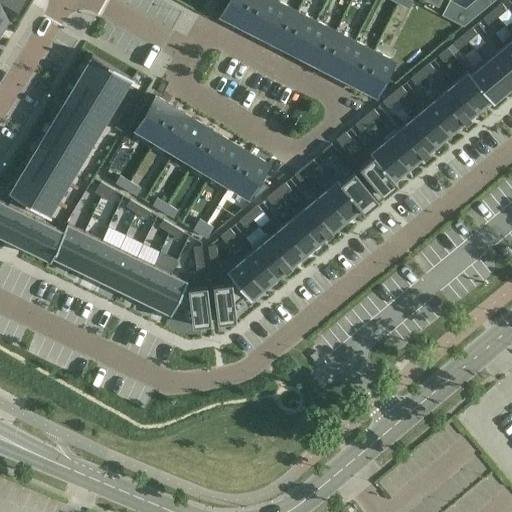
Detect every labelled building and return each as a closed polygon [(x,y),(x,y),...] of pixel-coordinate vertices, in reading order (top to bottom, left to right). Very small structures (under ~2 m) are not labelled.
[(0,0),(0,11),(9,17),(8,17),(9,18),(20,0),(0,0)] [(228,0),(220,15),(240,25),(252,0),(228,0)] [(259,35),(277,1),(275,0),(252,0),(240,25),(259,35)] [(412,1),(410,0),(398,0),(398,3),(408,8),(412,1)] [(457,24),(462,27),(494,0),(475,0),(464,10),(457,24)] [(296,11),(277,1),(259,35),(279,45),(296,11)] [(501,2),(491,10),(497,17),(506,9),(501,2)] [(491,10),(482,18),(487,24),(497,17),(491,10)] [(0,30),(3,26),(8,17),(9,17),(0,11),(0,30)] [(316,20),(296,11),(279,45),(298,55),(316,20)] [(298,55),(317,65),(335,30),(316,20),(298,55)] [(471,27),(462,35),(467,41),(477,33),(471,27)] [(335,30),(317,65),(337,75),(354,40),(335,30)] [(462,35),(453,43),(458,49),(467,41),(462,35)] [(511,37),(499,48),(511,63),(511,37)] [(374,50),(354,40),(337,75),(356,85),(374,50)] [(452,54),(447,47),(437,55),(443,62),(452,54)] [(509,90),(511,87),(511,63),(499,48),(484,60),(509,90)] [(374,50),(356,85),(376,95),(393,60),(374,50)] [(125,76),(126,75),(91,54),(84,66),(88,68),(84,76),(80,73),(73,85),(72,85),(76,88),(72,95),(68,93),(61,105),(65,107),(60,115),(56,112),(49,124),(53,127),(48,134),(44,132),(37,144),(41,146),(37,154),(33,151),(26,163),(29,166),(25,173),(21,171),(14,183),(18,185),(13,193),(9,190),(8,192),(11,194),(12,195),(42,213),(116,91),(125,76)] [(491,100),(490,101),(493,103),(494,102),(509,90),(484,60),(469,73),(468,73),(491,100)] [(428,63),(419,70),(424,77),(434,69),(428,63)] [(419,70),(410,78),(415,84),(424,77),(419,70)] [(479,110),(490,101),(491,100),(468,73),(469,73),(467,70),(453,82),(452,82),(477,112),(478,111),(479,110)] [(440,93),(439,94),(463,123),(464,122),(477,112),(452,82),(440,93)] [(401,86),(391,93),(397,100),(406,92),(401,86)] [(133,92),(113,126),(120,131),(141,97),(133,92)] [(391,93),(382,101),(387,107),(397,100),(391,93)] [(463,123),(439,94),(426,105),(425,106),(449,135),(450,134),(463,123)] [(135,129),(154,140),(174,107),(155,96),(135,129)] [(412,116),(411,117),(435,146),(437,145),(449,135),(425,106),(412,116)] [(173,151),(193,118),(174,107),(154,140),(173,151)] [(373,108),(364,116),(369,122),(378,115),(373,108)] [(364,116),(354,124),(360,130),(369,122),(364,116)] [(435,146),(411,117),(398,129),(422,158),(423,157),(435,146)] [(212,130),(193,118),(173,151),(192,163),(212,130)] [(384,141),(408,169),(409,168),(422,158),(398,129),(384,141)] [(212,130),(192,163),(210,174),(230,141),(212,130)] [(341,146),(350,138),(345,132),(336,139),(341,146)] [(210,174),(229,185),(249,152),(230,141),(210,174)] [(394,180),(408,169),(384,141),(371,151),(373,154),(372,155),(394,181),(394,180)] [(336,150),(330,144),(321,152),(326,158),(336,150)] [(249,152),(229,185),(248,197),(268,163),(249,152)] [(372,155),(359,166),(382,196),(397,184),(394,180),(394,181),(372,155)] [(303,167),(308,173),(318,165),(312,159),(303,167)] [(303,167),(294,174),(299,181),(308,173),(303,167)] [(378,200),(353,171),(340,182),(339,182),(361,208),(360,209),(363,212),(378,200)] [(115,182),(125,189),(130,182),(119,175),(115,182)] [(323,190),(347,220),(360,209),(361,208),(339,182),(340,182),(337,178),(336,179),(323,190)] [(100,181),(94,192),(101,196),(107,186),(100,181)] [(130,182),(125,189),(136,195),(140,188),(130,182)] [(275,190),(281,196),(290,188),(285,182),(275,190)] [(107,186),(101,196),(108,200),(114,190),(107,186)] [(275,190),(266,197),(271,204),(281,196),(275,190)] [(333,231),(347,220),(323,190),(309,202),(333,231)] [(40,217),(42,213),(12,195),(10,199),(8,202),(0,198),(0,234),(48,258),(63,229),(48,221),(40,217)] [(153,205),(163,211),(167,204),(157,198),(153,205)] [(130,199),(125,206),(136,212),(140,205),(130,199)] [(333,231),(309,202),(295,213),(319,243),(333,231)] [(167,204),(163,211),(173,217),(177,210),(167,204)] [(140,205),(136,212),(146,219),(151,212),(140,205)] [(257,205),(248,213),(253,219),(262,211),(257,205)] [(248,213),(238,220),(244,227),(253,219),(248,213)] [(281,225),(305,254),(319,243),(295,213),(281,225)] [(163,219),(159,226),(169,232),(173,225),(163,219)] [(200,233),(206,223),(199,219),(193,229),(200,233)] [(67,265),(84,230),(66,222),(63,229),(48,258),(49,258),(50,259),(51,257),(67,265)] [(213,227),(206,223),(200,233),(206,237),(213,227)] [(173,225),(169,232),(179,239),(184,232),(173,225)] [(292,266),(305,254),(281,225),(268,236),(267,236),(292,266)] [(225,242),(234,234),(229,228),(220,236),(225,242)] [(101,239),(84,230),(67,265),(84,273),(101,239)] [(250,245),(253,248),(278,277),(292,266),(267,236),(268,236),(265,232),(264,233),(250,244),(250,245)] [(118,247),(101,239),(84,273),(101,281),(118,247)] [(217,245),(208,246),(209,258),(219,257),(217,245)] [(201,246),(193,247),(194,259),(203,258),(201,246)] [(101,281),(119,290),(135,255),(118,247),(101,281)] [(253,248),(239,259),(264,289),(278,277),(253,248)] [(135,255),(119,290),(136,298),(152,264),(135,255)] [(219,257),(209,258),(210,270),(220,269),(219,257)] [(203,258),(194,259),(196,271),(204,270),(203,258)] [(226,271),(233,280),(234,279),(245,293),(250,300),(264,289),(239,259),(226,271)] [(152,264),(136,298),(153,306),(170,272),(152,264)] [(170,315),(177,302),(176,301),(183,286),(184,286),(187,280),(170,272),(153,306),(170,315)] [(234,279),(233,280),(232,281),(231,282),(212,284),(217,322),(235,320),(233,303),(245,293),(234,279)] [(210,323),(206,285),(187,287),(184,286),(183,286),(176,301),(177,302),(190,308),(192,325),(210,323)]
